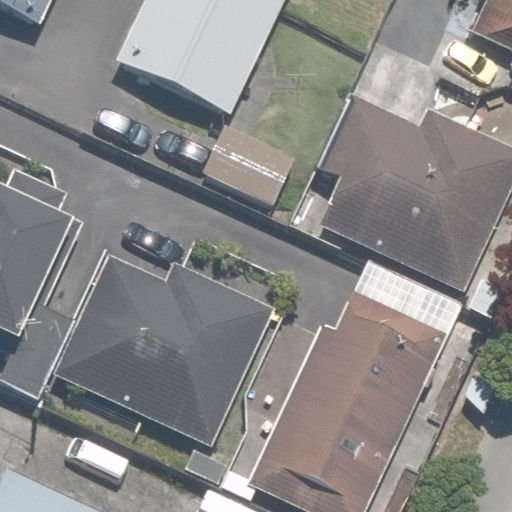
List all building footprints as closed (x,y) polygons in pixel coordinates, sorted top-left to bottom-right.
[(135,0),(106,68),(217,117),(268,0),(0,0),(0,16),(34,32),(48,0),(135,0)] [(511,64),(511,0),(465,0),(449,36),(511,64)] [(478,311),(511,234),(511,141),(420,101),(406,133),(344,106),(314,173),(330,180),(306,234),(352,254),(358,257),(478,311)] [(199,157),(188,182),(261,214),(272,189),(199,157)] [(68,232),(0,202),(0,395),(25,407),(62,323),(33,310),(68,232)] [(199,453),(261,313),(168,271),(162,285),(107,260),(50,387),(199,453)] [(209,499),(238,511),(389,511),(476,317),(355,264),(327,327),(309,319),(303,331),(241,471),(237,481),(220,473),(209,499)] [(43,511),(1,493),(0,495),(0,511),(43,511)]
